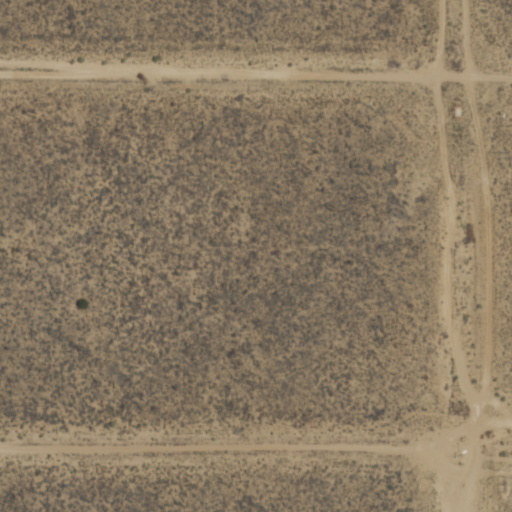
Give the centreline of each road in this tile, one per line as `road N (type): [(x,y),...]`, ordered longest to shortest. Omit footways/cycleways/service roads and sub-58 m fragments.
road 1 (track): [(470,0),(467,511)]
road 2 (track): [(511,75),(0,73)]
road 3 (track): [(511,447),(0,447)]
